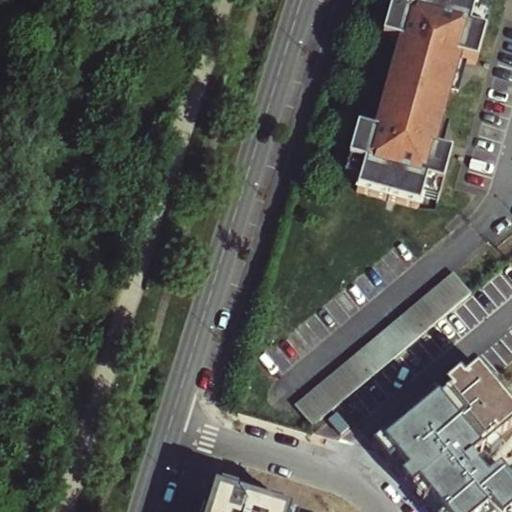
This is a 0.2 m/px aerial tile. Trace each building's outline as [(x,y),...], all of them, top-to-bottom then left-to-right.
[(366,167),(358,194),(420,212),(428,186),(441,190),(451,157),(435,152),(440,144),(444,136),(445,133),(447,128),(448,124),(444,122),(452,95),(457,96),(459,89),(459,86),(460,80),(461,72),(462,65),(478,70),(488,37),(474,33),(482,7),(460,0),(416,0),(413,14),(399,10),(389,43),(405,48),(378,135),(362,130),(352,163),(366,167)] [(463,276),(301,408),(314,425),(337,406),(475,290),(463,276)] [(371,448),(424,511),(511,511),(511,489),(498,473),(486,483),(470,463),(511,428),(511,410),(473,364),(471,365),(488,384),(436,427),(442,433),(416,455),(400,436),(384,450),(378,443),(371,448)] [(488,384),(471,365),(378,443),(384,450),(400,436),(416,455),(442,433),(436,427),(488,384)] [(281,511),(213,492),(207,511),(281,511)]
